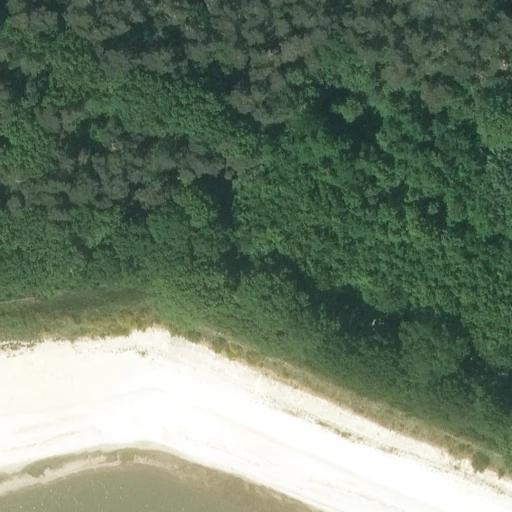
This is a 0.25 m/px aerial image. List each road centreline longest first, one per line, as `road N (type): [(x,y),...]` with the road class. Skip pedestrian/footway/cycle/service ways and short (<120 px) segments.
road 1 (track): [(511,379),(241,270)]
road 2 (track): [(241,270),(154,257),(0,273)]
